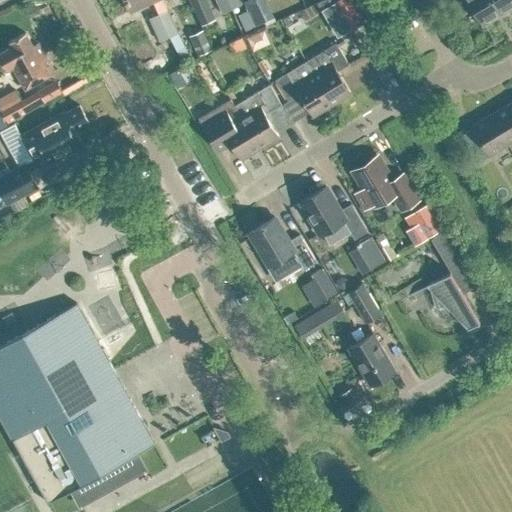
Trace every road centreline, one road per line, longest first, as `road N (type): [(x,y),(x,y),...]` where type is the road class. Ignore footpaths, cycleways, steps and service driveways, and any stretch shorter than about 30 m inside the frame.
road 1 (residential): [(266,400),(213,300),(216,255),(79,0)]
road 2 (residential): [(242,196),(457,71)]
road 3 (residential): [(401,398),(511,333)]
